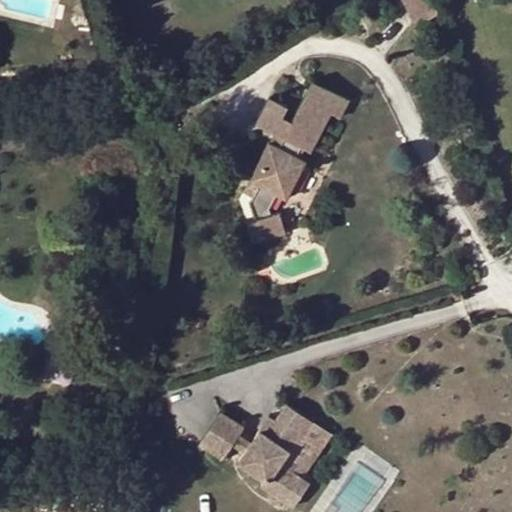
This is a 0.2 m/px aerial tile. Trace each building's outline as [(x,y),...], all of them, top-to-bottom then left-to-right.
[(404,0),(414,23),(438,13),(433,0),(404,0)] [(255,240),(287,231),(280,211),(273,213),(271,206),(278,193),(286,197),(307,158),(298,154),(302,144),(312,150),(331,111),(341,117),(349,98),(315,80),(294,120),(284,115),(289,105),(271,96),(257,122),(275,131),(286,137),(281,145),(271,140),(250,179),(258,183),(250,199),(256,218),(248,221),(255,240)] [(286,137),(275,131),(271,140),(281,145),(286,137)] [(316,420),(288,401),(276,418),(269,413),(251,439),(243,451),(237,460),(265,480),(262,485),(285,502),(303,475),(283,461),(290,450),(295,453),(316,420)] [(222,410),(200,442),(222,458),(232,443),(240,432),(245,425),(222,410)] [(251,439),(240,432),(232,443),(243,451),(251,439)] [(303,475),(285,502),(294,507),(311,481),(303,475)]
